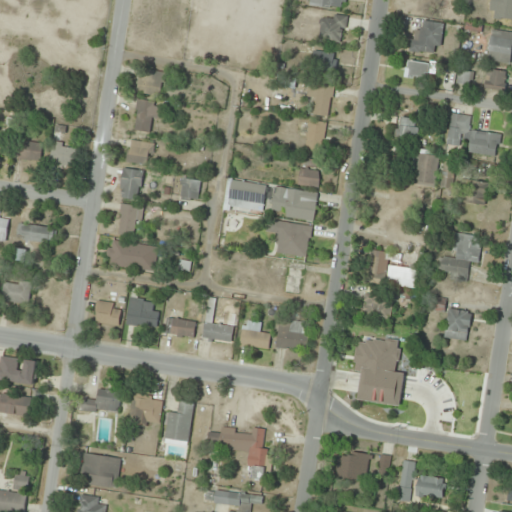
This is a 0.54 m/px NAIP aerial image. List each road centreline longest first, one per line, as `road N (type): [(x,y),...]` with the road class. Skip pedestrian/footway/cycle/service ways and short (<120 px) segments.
road 1 (residential): [(383,0),(305,511)]
road 2 (residential): [(125,0),(48,511)]
road 3 (tertiary): [(76,349),(290,384),(322,401)]
road 4 (tertiary): [(322,401),(348,424),(511,460)]
road 5 (tertiary): [(511,279),(484,456)]
